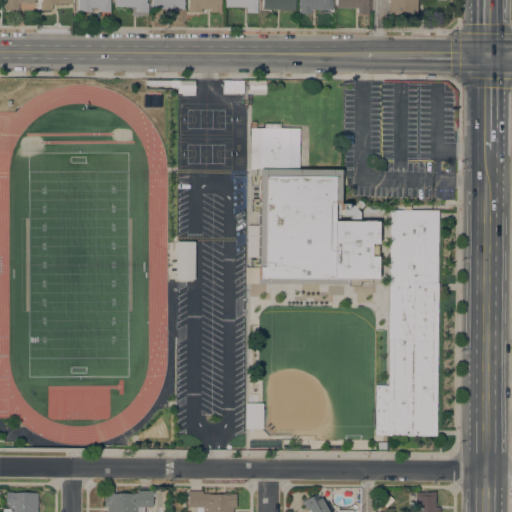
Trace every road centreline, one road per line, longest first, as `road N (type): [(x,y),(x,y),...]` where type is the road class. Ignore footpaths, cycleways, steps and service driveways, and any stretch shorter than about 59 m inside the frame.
road 1 (residential): [(484,469),(0,469)]
road 2 (secondary): [(0,50),(363,53)]
road 3 (primary): [(483,511),(484,150)]
road 4 (secondary): [(363,53),(484,55)]
